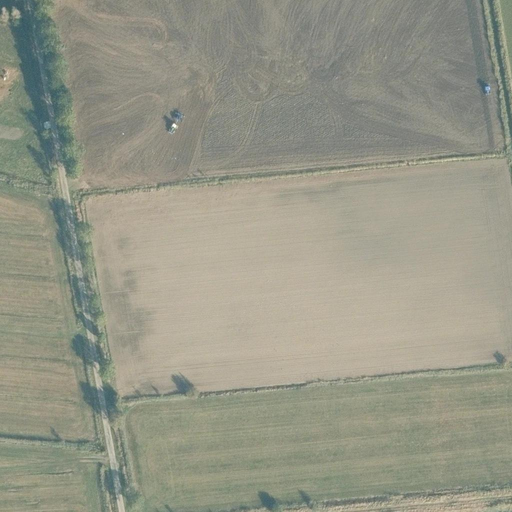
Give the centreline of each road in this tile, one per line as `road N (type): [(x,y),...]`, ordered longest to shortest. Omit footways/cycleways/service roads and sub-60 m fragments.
road 1 (track): [(117,511),(25,0)]
road 2 (track): [(511,491),(223,511)]
